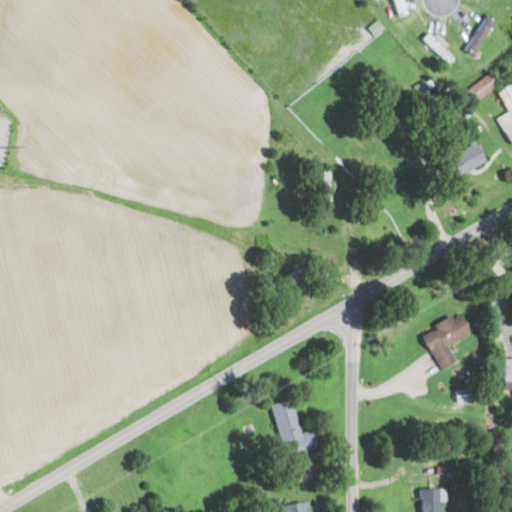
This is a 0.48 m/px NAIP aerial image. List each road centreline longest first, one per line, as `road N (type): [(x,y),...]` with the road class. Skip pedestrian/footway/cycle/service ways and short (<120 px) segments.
road 1 (residential): [(0,511),(511,207)]
road 2 (residential): [(354,511),(352,302)]
